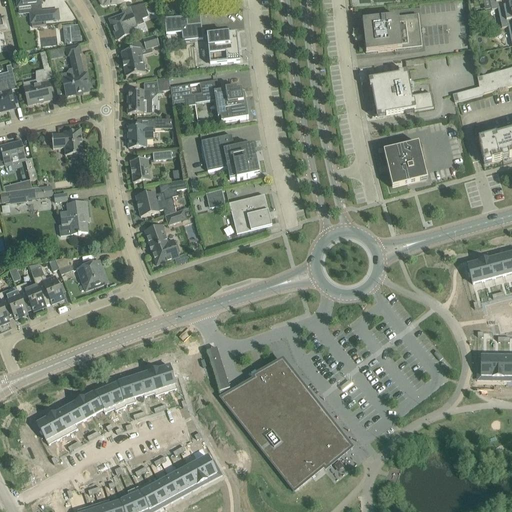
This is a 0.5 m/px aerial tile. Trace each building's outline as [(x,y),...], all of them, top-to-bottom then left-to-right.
[(42,12),(42,5),(41,0),(17,0),(18,8),(32,7),(33,14),(31,15),(32,28),(46,27),(46,24),(60,22),(59,11),(42,12)] [(489,0),(492,12),(498,10),(511,7),(509,1),(508,0),(489,0)] [(125,16),(120,18),(110,22),(118,42),(132,36),(130,30),(137,28),(135,24),(149,18),(144,5),(131,8),(134,15),(125,18),(125,16)] [(498,10),(502,30),(508,29),(508,28),(511,27),(511,6),(511,7),(498,10)] [(363,23),(366,55),(422,48),(418,16),(363,23)] [(165,20),(166,35),(180,34),(182,33),(183,42),(203,40),(201,17),(165,20)] [(75,26),(64,27),(66,45),(68,45),(68,47),(73,46),(73,44),(83,44),(81,33),(75,34),(75,26)] [(240,59),(236,30),(205,34),(209,63),(240,59)] [(146,52),(152,50),(160,48),(156,37),(143,41),(146,52)] [(6,41),(0,42),(0,55),(9,53),(6,41)] [(73,70),(69,71),(67,75),(68,79),(62,80),(66,98),(78,96),(78,94),(81,94),(82,95),(90,93),(87,75),(83,76),(79,55),(81,55),(79,47),(78,46),(67,49),(67,50),(66,50),(68,58),(70,57),(73,70)] [(122,54),(126,79),(146,75),(141,50),(122,54)] [(41,55),(44,70),(52,68),(48,53),(41,55)] [(0,113),(16,110),(8,82),(15,80),(11,67),(7,68),(8,74),(0,76),(0,113)] [(511,69),(477,78),(479,88),(452,95),(454,102),(455,102),(483,95),(511,87),(511,69)] [(32,87),(24,89),(25,91),(24,92),(24,94),(24,95),(25,96),(26,97),(28,107),(53,101),(49,84),(48,84),(45,71),(36,73),(36,74),(37,82),(31,83),(32,87)] [(431,94),(412,98),(408,76),(371,82),(374,102),(373,102),(373,103),(372,104),(373,105),(373,106),(374,106),(374,107),(375,107),(377,119),(434,109),(431,94)] [(169,80),(157,81),(158,94),(170,92),(169,80)] [(243,98),(241,89),(219,93),(217,82),(170,90),(173,103),(185,101),(186,108),(196,106),(195,105),(215,101),(218,119),(221,119),(221,124),(249,120),(245,98),(243,98)] [(144,115),(144,93),(128,93),(128,115),(144,115)] [(153,130),(145,130),(145,128),(128,128),(129,150),(139,149),(146,149),(146,141),(153,141),(153,130)] [(64,136),(52,137),(53,151),(65,150),(66,157),(71,157),(71,158),(73,160),(77,160),(78,158),(78,156),(84,156),(82,130),(64,134),(64,136)] [(511,135),(497,140),(495,136),(478,141),(481,151),(484,163),(491,161),(492,163),(502,160),(502,158),(508,156),(509,159),(511,157),(511,135)] [(260,175),(254,145),(234,149),(232,137),(202,143),(208,173),(227,169),(230,181),(237,180),(237,182),(250,179),(250,177),(260,175)] [(2,156),(0,156),(0,167),(5,166),(7,173),(5,165),(25,159),(21,143),(0,149),(2,154),(1,154),(2,156)] [(426,181),(423,167),(418,147),(385,154),(393,189),(426,181)] [(153,154),(154,162),(172,160),(171,152),(153,154)] [(132,175),(132,176),(134,185),(151,182),(148,161),(131,163),(132,172),(131,172),(131,173),(132,173),(132,175)] [(38,180),(36,171),(29,173),(31,181),(38,180)] [(172,194),(188,191),(186,182),(171,185),(172,194)] [(36,200),(53,197),(52,187),(35,189),(36,200)] [(10,203),(10,206),(27,204),(26,201),(36,200),(35,189),(4,194),(4,195),(1,195),(2,205),(10,203)] [(151,216),(160,213),(159,213),(164,212),(166,218),(176,214),(173,199),(165,201),(164,195),(155,197),(155,194),(147,196),(146,195),(136,198),(141,219),(151,216)] [(54,196),(55,205),(68,203),(67,195),(54,196)] [(208,201),(210,211),(226,207),(223,197),(208,201)] [(271,225),(265,197),(229,206),(237,237),(272,228),(271,225)] [(62,227),(59,228),(61,238),(88,234),(86,219),(88,218),(87,204),(67,206),(68,213),(60,214),(62,227)] [(166,218),(165,218),(168,226),(168,228),(187,221),(184,212),(176,214),(166,218)] [(162,227),(145,233),(150,248),(149,248),(149,249),(151,248),(152,252),(151,252),(151,253),(152,253),(157,267),(175,261),(180,259),(179,259),(178,255),(180,254),(177,246),(175,247),(174,242),(168,244),(162,228),(162,227)] [(511,267),(509,256),(499,258),(503,277),(511,275),(511,267)] [(499,258),(488,260),(493,279),(503,277),(499,258)] [(56,262),(60,271),(72,267),(69,259),(56,262)] [(488,260),(478,263),(482,282),(493,279),(488,260)] [(108,285),(100,263),(78,271),(86,293),(108,285)] [(478,263),(467,265),(471,284),(482,282),(478,263)] [(34,281),(37,286),(41,296),(41,295),(47,293),(52,306),(65,301),(56,279),(47,282),(45,276),(34,281)] [(16,288),(18,294),(19,294),(22,303),(23,303),(28,301),(34,314),(46,308),(41,295),(41,296),(37,286),(29,290),(27,284),(16,288)] [(0,295),(0,301),(4,311),(10,308),(15,321),(28,316),(23,303),(22,303),(19,294),(18,294),(11,297),(8,292),(0,295)] [(0,327),(10,324),(4,311),(0,301),(0,327)] [(294,492),(345,451),(280,368),(246,387),(241,390),(232,395),(217,350),(207,353),(222,400),(294,492)] [(511,357),(502,358),(503,378),(511,377),(511,357)] [(492,358),(481,359),(481,378),(492,378),(492,358)] [(502,358),(492,358),(492,378),(503,378),(502,358)] [(172,369),(162,372),(168,391),(178,387),(172,369)] [(162,372),(151,376),(158,394),(168,391),(162,372)] [(151,376),(141,379),(147,398),(158,394),(151,376)] [(340,397),(355,384),(350,378),(335,391),(340,397)] [(141,379),(131,383),(137,401),(147,398),(141,379)] [(246,387),(243,382),(238,385),(241,390),(246,387)] [(131,383),(120,386),(120,387),(127,405),(137,401),(131,383)] [(120,387),(108,392),(116,410),(127,406),(127,405),(120,387)] [(108,392),(97,397),(104,414),(104,415),(116,410),(108,392)] [(96,396),(86,402),(94,419),(104,414),(97,397),(96,396)] [(86,402),(76,406),(85,424),(94,419),(86,402)] [(76,406),(66,411),(75,429),(85,424),(76,406)] [(66,411),(57,416),(65,433),(75,429),(66,411)] [(57,416),(47,421),(56,438),(65,433),(57,416)] [(47,421),(37,425),(46,443),(56,438),(47,421)] [(211,459),(201,464),(209,482),(219,477),(211,459)] [(201,464),(192,468),(200,486),(209,482),(201,464)] [(192,468),(182,473),(190,491),(200,486),(192,468)] [(399,470),(390,468),(389,473),(388,475),(388,477),(386,483),(393,485),(396,486),(401,471),(399,470)] [(182,473),(172,477),(180,495),(190,491),(182,473)] [(172,477),(162,482),(170,500),(180,495),(172,477)] [(162,482),(152,486),(160,504),(170,500),(162,482)] [(152,486),(142,491),(149,508),(150,509),(160,504),(152,486)] [(142,490),(130,495),(136,511),(139,511),(149,508),(142,491),(142,490)] [(136,511),(130,495),(119,499),(119,500),(123,511),(136,511)] [(123,511),(119,500),(109,503),(111,511),(123,511)] [(111,511),(109,503),(99,507),(100,511),(111,511)]
